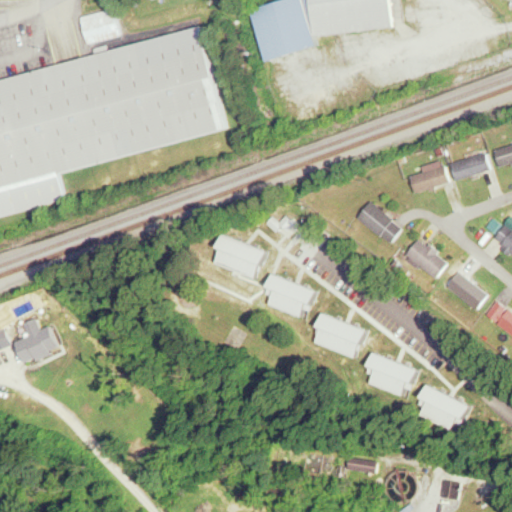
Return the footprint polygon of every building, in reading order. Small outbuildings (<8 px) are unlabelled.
[(291,120),(257,11),(291,0),(393,0),(397,28),(362,32),(381,91),(291,120)] [(89,44),(122,36),(116,9),(82,17),(89,44)] [(0,218),(0,82),(205,28),(233,129),(64,174),(71,200),(0,218)] [(503,168),(511,165),(511,146),(498,151),(503,168)] [(460,180),(495,170),(490,153),(455,164),(460,180)] [(454,184),(450,167),(415,175),(419,193),(454,184)] [(407,231),(376,201),(362,216),(393,246),(407,231)] [(511,227),(508,224),(497,240),(511,250),(511,227)] [(264,279),(273,249),(228,235),(218,265),(264,279)] [(454,263),(423,238),(410,255),(440,280),(454,263)] [(481,311),(493,296),(463,271),(450,287),(481,311)] [(323,289),(278,274),(268,305),(313,320),(323,289)] [(489,315),(511,332),(511,309),(500,301),(489,315)] [(374,330),(328,313),(318,343),(363,360),(374,330)] [(425,370),(379,353),(368,383),(414,400),(425,370)] [(478,406),(433,385),(422,408),(467,429),(478,406)] [(340,478),(343,455),(275,446),(272,469),(340,478)] [(352,468),(380,475),(383,464),(355,457),(352,468)]
